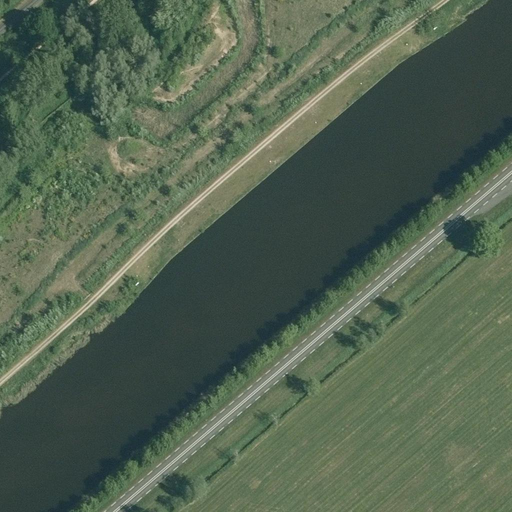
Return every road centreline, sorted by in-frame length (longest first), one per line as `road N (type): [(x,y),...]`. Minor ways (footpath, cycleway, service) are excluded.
road 1 (track): [(0,380),(212,185),(443,0)]
road 2 (primary): [(114,511),(511,170)]
